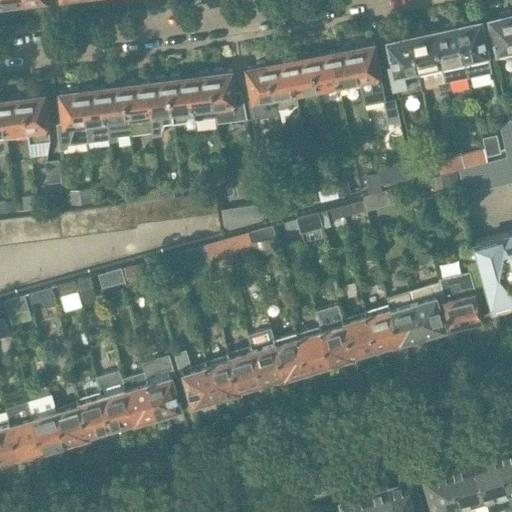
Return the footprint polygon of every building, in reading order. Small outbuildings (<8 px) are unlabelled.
[(511,11),(510,12),(510,10),(499,13),(499,14),(489,17),(498,55),(509,52),(508,48),(511,47),(511,11)] [(480,19),(470,21),(470,19),(459,21),(459,23),(457,24),(464,58),(477,55),(478,60),(489,57),(480,19)] [(468,75),(464,58),(457,24),(455,24),(454,22),(444,25),(444,26),(435,28),(443,67),(446,80),(447,87),(453,86),(451,78),(468,75)] [(413,31),(414,33),(411,34),(419,68),(422,85),(440,81),(446,80),(443,67),(435,28),(424,31),(424,29),(413,31)] [(411,34),(408,34),(408,32),(398,35),(398,37),(389,39),(400,93),(423,87),(422,85),(419,68),(411,34)] [(375,42),(373,43),(370,40),(360,42),(358,45),(355,46),(361,81),(365,104),(386,100),(375,42)] [(348,83),(361,81),(355,46),(352,46),(349,44),(343,45),(342,47),(333,49),(340,88),(349,86),(348,83)] [(332,90),(340,88),(333,49),(323,51),(321,49),(317,50),(315,53),(312,54),(318,89),(331,86),(332,90)] [(305,91),(318,89),(312,54),(309,55),(305,52),(300,54),(298,56),(290,57),(297,96),(306,95),(305,91)] [(290,57),(281,59),(279,58),(273,59),(271,62),(268,62),(275,97),(277,106),(298,102),(297,96),(290,57)] [(264,99),(275,97),(268,62),(265,63),(262,61),(252,63),(250,67),(248,67),(254,97),(248,99),(251,113),(266,110),(264,99)] [(235,88),(232,69),(231,69),(227,67),(217,68),(215,71),(212,71),(216,105),(217,114),(218,120),(247,116),(241,88),(235,88)] [(216,105),(212,71),(209,71),(206,69),(200,70),(198,73),(190,74),(195,117),(217,114),(216,105)] [(174,73),(172,76),(169,76),(174,120),(195,117),(190,74),(181,75),(178,73),(174,73)] [(146,79),(152,128),(153,136),(163,135),(162,131),(163,125),(174,123),(174,120),(169,76),(165,77),(163,75),(156,75),(153,79),(146,79)] [(146,79),(138,80),(135,78),(130,79),(128,81),(125,82),(129,116),(131,129),(131,131),(152,128),(146,79)] [(110,84),(103,85),(108,123),(109,132),(109,134),(131,131),(131,129),(129,116),(125,82),(122,82),(119,80),(112,81),(110,84)] [(109,132),(108,123),(103,85),(95,86),(91,83),(86,84),(84,87),(81,87),(85,122),(87,134),(109,132)] [(85,122),(81,87),(78,87),(75,85),(65,87),(63,90),(61,90),(64,116),(59,116),(62,142),(87,139),(87,134),(85,122)] [(46,92),(44,93),(41,90),(30,91),(28,94),(25,94),(29,129),(31,141),(51,138),(46,92)] [(25,94),(22,95),(19,93),(13,93),(11,96),(3,97),(7,136),(17,134),(16,130),(29,129),(25,94)] [(0,152),(9,149),(7,136),(3,97),(0,97),(0,152)] [(390,122),(401,119),(396,99),(385,101),(390,122)] [(511,134),(511,117),(509,118),(500,120),(504,137),(511,134)] [(487,154),(501,151),(497,132),(483,136),(487,154)] [(274,140),(277,155),(286,154),(283,138),(274,140)] [(462,151),(466,165),(473,163),(485,160),(487,159),(483,145),(462,151)] [(459,167),(465,165),(461,149),(437,156),(441,167),(442,172),(457,167),(459,167)] [(413,158),(417,174),(441,167),(437,156),(436,151),(413,158)] [(507,154),(498,156),(504,182),(511,179),(511,161),(510,153),(507,154)] [(50,182),(63,180),(60,156),(47,158),(50,182)] [(485,160),(492,185),(504,182),(498,156),(487,159),(485,160)] [(479,189),(492,185),(485,160),(473,163),(479,189)] [(410,174),(407,161),(378,168),(382,182),(410,174)] [(465,165),(459,167),(465,193),(479,189),(473,163),(466,165),(465,165)] [(443,184),(460,180),(457,167),(442,172),(440,172),(443,184)] [(226,178),(224,168),(210,171),(212,181),(226,178)] [(377,171),(365,174),(370,191),(372,190),(382,187),(377,171)] [(346,175),(335,178),(339,194),(351,191),(346,175)] [(414,179),(416,187),(432,182),(430,175),(414,179)] [(173,184),(159,185),(160,196),(170,195),(175,195),(173,184)] [(318,189),(321,199),(338,194),(335,184),(318,189)] [(160,196),(159,185),(147,187),(148,198),(151,198),(159,197),(160,196)] [(391,201),(387,186),(382,187),(372,190),(377,205),(391,201)] [(68,191),(70,203),(95,200),(93,188),(68,191)] [(217,189),(213,190),(208,190),(205,191),(208,211),(220,210),(217,189)] [(205,191),(204,191),(196,192),(195,192),(194,192),(196,212),(208,211),(205,191)] [(295,195),(298,205),(313,201),(310,191),(295,195)] [(24,208),(37,207),(36,192),(22,194),(24,208)] [(194,192),(186,193),(184,194),(183,194),(182,194),(184,214),(196,212),(194,192)] [(182,194),(178,194),(175,195),(170,195),(173,215),(184,214),(182,194)] [(170,195),(160,196),(159,197),(161,217),(173,215),(170,195)] [(159,197),(151,198),(148,198),(147,198),(149,218),(161,217),(159,197)] [(364,197),(342,203),(345,213),(367,207),(364,197)] [(0,199),(0,211),(16,209),(14,198),(0,199)] [(138,225),(138,220),(149,218),(147,198),(142,199),(140,199),(135,199),(138,225)] [(125,227),(127,226),(135,225),(138,225),(135,199),(133,199),(132,200),(124,201),(122,201),(125,227)] [(117,201),(110,202),(113,228),(120,227),(125,227),(122,201),(117,201)] [(230,226),(261,217),(265,213),(263,201),(223,206),(225,223),(230,226)] [(110,202),(108,203),(100,204),(97,204),(100,230),(103,229),(111,228),(113,228),(110,202)] [(333,217),(345,213),(342,203),(330,207),(333,217)] [(100,230),(97,204),(91,205),(84,205),(87,231),(94,230),(100,230)] [(84,205),(82,206),(74,207),(72,207),(75,233),(77,233),(85,231),(87,231),(84,205)] [(72,207),(65,208),(59,209),(62,234),(68,234),(75,233),(72,207)] [(50,236),(51,236),(59,235),(62,234),(59,209),(56,209),(47,210),(50,236)] [(47,210),(39,211),(34,212),(37,237),(42,237),(50,236),(47,210)] [(323,226),(319,210),(297,216),(301,231),(323,226)] [(21,213),(25,239),(33,238),(37,237),(34,212),(30,212),(21,213)] [(12,240),(16,240),(24,239),(25,239),(21,213),(13,214),(9,215),(12,240)] [(4,215),(0,215),(0,241),(7,241),(12,240),(9,215),(4,215)] [(299,227),(296,217),(285,220),(288,230),(299,227)] [(276,233),(273,223),(249,230),(251,240),(253,239),(256,249),(260,248),(261,250),(264,252),(267,251),(271,250),(272,247),(272,244),(269,235),(276,233)] [(494,305),(511,299),(511,228),(475,239),(481,259),(489,289),(494,305)] [(230,252),(253,245),(251,240),(249,230),(226,236),(230,252)] [(203,242),(207,258),(230,252),(226,236),(203,242)] [(207,258),(203,242),(191,245),(196,261),(207,258)] [(160,266),(182,260),(179,249),(157,255),(160,266)] [(144,259),(125,265),(129,277),(147,272),(144,259)] [(470,265),(437,274),(438,278),(443,298),(450,325),(483,316),(477,293),(489,289),(481,259),(469,262),(470,265)] [(125,279),(121,264),(98,271),(102,285),(125,279)] [(90,284),(87,274),(75,277),(78,288),(90,284)] [(74,277),(57,282),(61,295),(78,290),(74,277)] [(424,334),(428,333),(430,334),(436,332),(437,330),(448,327),(448,326),(450,325),(443,298),(438,278),(410,287),(424,334)] [(30,297),(42,293),(43,297),(53,294),(51,284),(29,290),(30,297)] [(390,304),(401,339),(401,341),(424,334),(410,287),(388,294),(390,304)] [(24,291),(5,297),(9,312),(28,306),(24,291)] [(322,326),(332,361),(355,354),(345,319),(344,318),(339,300),(316,307),(322,326)] [(377,346),(381,345),(383,346),(387,344),(389,343),(401,339),(390,304),(367,311),(377,346)] [(109,319),(105,308),(96,310),(99,321),(109,319)] [(374,347),(377,346),(367,311),(344,318),(345,319),(355,354),(356,354),(355,353),(368,349),(369,350),(373,348),(374,347)] [(321,365),(332,361),(322,326),(299,333),(310,368),(314,367),(316,368),(320,366),(321,365)] [(306,369),(310,368),(299,333),(276,340),(275,340),(286,373),(286,375),(299,371),(301,372),(305,371),(306,369)] [(263,380),(267,379),(269,380),(273,379),(274,377),(286,373),(275,340),(276,340),(275,338),(252,345),(263,380)] [(260,381),(263,380),(252,345),(230,352),(230,354),(241,389),(241,388),(241,387),(253,383),(255,384),(259,383),(260,381)] [(180,369),(183,368),(194,403),(207,399),(209,400),(213,398),(214,397),(218,396),(207,361),(192,365),(186,347),(174,350),(180,369)] [(158,413),(164,412),(165,413),(173,410),(173,408),(183,406),(166,351),(142,359),(145,368),(158,413)] [(229,392),(241,389),(230,354),(207,361),(218,396),(222,394),(224,395),(228,394),(229,392)] [(101,389),(112,425),(115,424),(117,425),(125,423),(126,421),(135,418),(122,375),(119,367),(96,374),(101,389)] [(156,414),(158,413),(145,368),(122,375),(135,418),(136,420),(145,417),(147,418),(154,416),(156,414)] [(109,426),(112,425),(101,389),(78,396),(79,399),(89,434),(90,433),(89,432),(99,429),(100,430),(108,428),(109,426)] [(33,413),(43,448),(46,447),(47,448),(56,445),(57,444),(66,441),(56,406),(52,391),(28,398),(33,413)] [(86,435),(89,434),(79,399),(56,406),(66,441),(77,437),(78,438),(85,436),(86,435)] [(0,410),(0,459),(20,453),(10,420),(7,408),(0,410)] [(40,449),(43,448),(33,413),(11,420),(10,420),(20,453),(21,454),(31,451),(32,452),(39,450),(40,449)] [(511,445),(499,450),(511,488),(511,487),(511,445)] [(511,490),(511,488),(499,450),(475,457),(488,501),(491,510),(511,503),(511,490)] [(488,501),(475,457),(450,464),(462,503),(474,499),(476,505),(488,501)] [(450,511),(449,507),(462,503),(450,464),(424,472),(436,511),(450,511)] [(426,511),(414,475),(389,483),(398,511),(426,511)] [(398,511),(389,483),(365,490),(372,511),(398,511)] [(372,511),(365,490),(341,498),(345,511),(372,511)] [(336,511),(333,500),(309,507),(309,509),(309,511),(336,511)]
